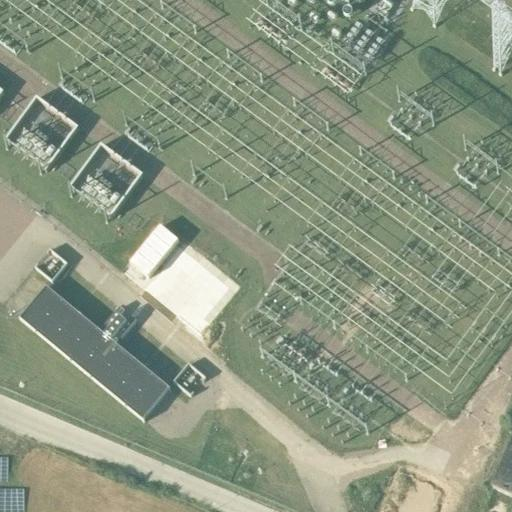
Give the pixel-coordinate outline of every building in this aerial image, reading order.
[(53,169),(83,126),(40,97),(10,140),(53,169)] [(114,217),(147,176),(107,144),(74,185),(114,217)] [(52,252),(39,269),(56,281),(68,264),(52,252)] [(52,292),(28,320),(26,318),(24,319),(115,396),(132,412),(149,426),(150,424),(147,422),(154,415),(171,394),(174,396),(175,395),(165,386),(117,346),(122,340),(126,343),(141,325),(124,311),(109,329),(113,332),(108,338),(93,325),(77,312),(63,299),(50,289),(49,290),(52,292)] [(194,364),(177,380),(191,394),(207,378),(194,364)] [(511,447),(493,490),(511,497),(511,447)] [(430,511),(445,478),(404,461),(382,511),(430,511)]
